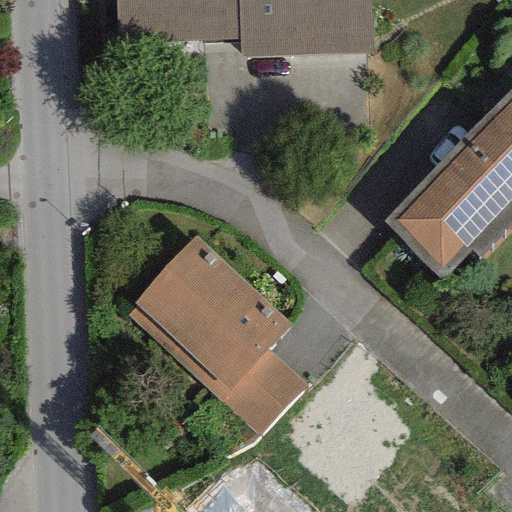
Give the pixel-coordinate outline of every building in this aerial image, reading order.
[(112,0),(114,44),(238,40),(238,57),(369,54),(367,0),(112,0)] [(511,88),(382,223),(440,279),(470,248),(478,255),(511,220),(511,88)] [(290,326),(194,237),(132,304),(135,307),(228,393),(267,351),(290,326)] [(126,317),(219,403),(228,393),(135,307),(126,317)] [(258,437),(306,387),(267,351),(228,393),(219,403),(258,437)]
